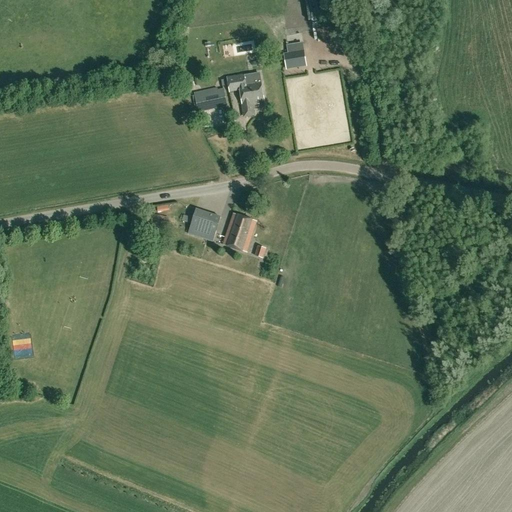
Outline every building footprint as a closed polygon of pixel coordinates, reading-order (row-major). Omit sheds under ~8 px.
[(288,53),(286,54),(286,56),(289,69),(306,66),(304,53),(303,44),(287,47),(288,53)] [(245,84),(244,76),(227,79),(229,88),(221,90),(221,87),(194,93),(198,112),(232,105),(229,92),(240,90),(242,106),(246,105),(247,110),(243,110),(244,117),(254,115),(252,106),(259,105),(259,103),(264,102),(261,82),(245,84)] [(213,241),(220,217),(196,209),(188,233),(213,241)] [(246,252),(256,221),(233,213),(223,244),(246,252)] [(264,255),(269,246),(259,242),(255,251),(264,255)]
